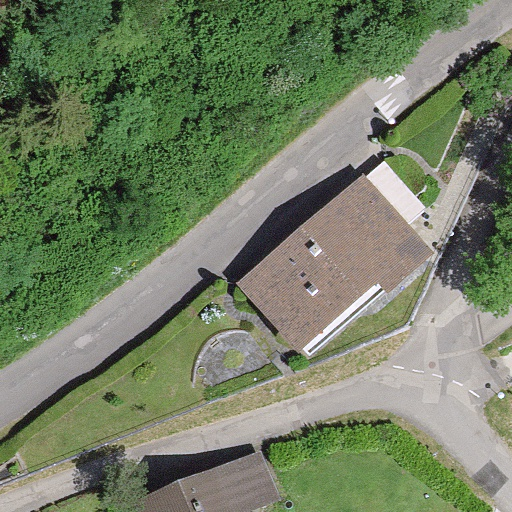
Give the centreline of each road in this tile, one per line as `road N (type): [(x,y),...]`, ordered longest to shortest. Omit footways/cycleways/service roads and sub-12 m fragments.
road 1 (tertiary): [(511,4),(386,90),(189,251),(0,382)]
road 2 (residential): [(390,390),(197,438),(3,511)]
road 3 (residential): [(390,390),(511,148)]
road 4 (residential): [(511,494),(390,390)]
road 5 (residential): [(390,390),(511,306)]
